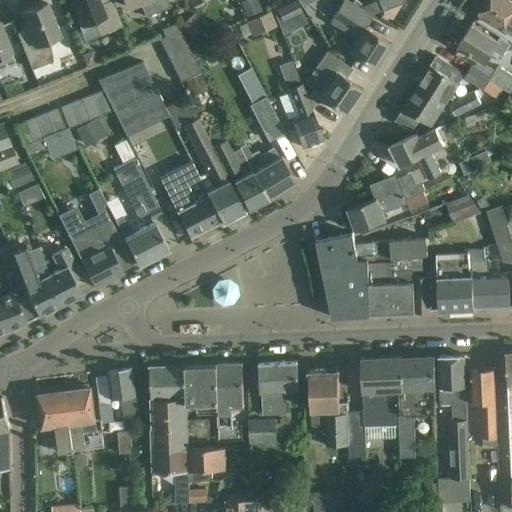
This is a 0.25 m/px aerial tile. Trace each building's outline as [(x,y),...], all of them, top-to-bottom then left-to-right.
[(98,0),(70,0),(81,26),(93,21),(99,36),(123,26),(111,0),(110,0),(101,4),(98,0)] [(123,0),(127,7),(139,1),(145,16),(169,6),(166,0),(123,0)] [(257,0),(244,0),(240,2),(245,18),(257,13),(262,11),(257,0)] [(282,23),(302,13),(296,0),(276,9),(282,23)] [(367,13),(350,3),(346,0),(342,0),(329,22),(357,39),(349,53),(372,68),(388,42),(365,28),(372,16),(367,13)] [(377,0),(378,0),(382,11),(405,2),(404,0),(377,0)] [(509,0),(487,0),(478,15),(495,26),(503,30),(511,35),(511,1),(509,0)] [(31,37),(20,42),(31,70),(53,61),(48,42),(60,37),(46,3),(22,13),(31,37)] [(180,21),(191,37),(205,27),(194,11),(180,21)] [(252,37),(277,26),(271,12),(245,22),(252,37)] [(0,55),(8,52),(11,51),(7,41),(0,23),(0,55)] [(500,38),(498,41),(472,24),(458,47),(486,64),(494,51),(502,56),(509,44),(500,38)] [(184,40),(180,31),(159,39),(164,50),(184,40)] [(189,51),(184,40),(164,50),(169,60),(189,51)] [(205,40),(191,47),(196,57),(210,50),(205,40)] [(98,62),(93,50),(82,55),(86,66),(98,62)] [(169,60),(175,71),(195,61),(189,51),(169,60)] [(320,98),(342,113),(359,88),(343,77),(350,68),(326,51),(304,83),(314,90),(309,96),(312,103),(315,105),(320,98)] [(415,89),(444,107),(465,74),(436,56),(415,89)] [(299,81),(291,60),(278,65),(286,86),(299,81)] [(175,71),(180,82),(200,72),(195,61),(175,71)] [(144,128),(168,116),(164,108),(141,62),(97,80),(127,137),(144,128)] [(490,78),(489,80),(511,94),(511,91),(511,75),(497,66),(490,78)] [(490,78),(473,68),(467,78),(485,89),(489,80),(490,78)] [(201,75),(185,82),(192,96),(207,89),(201,75)] [(323,139),(301,82),(286,88),(296,115),(290,117),(301,147),(323,139)] [(433,125),(444,107),(415,89),(403,108),(395,121),(412,132),(425,128),(428,123),(433,125)] [(103,91),(92,95),(100,115),(111,111),(103,91)] [(481,104),(475,91),(458,99),(449,105),(455,117),(481,104)] [(100,115),(92,95),(82,99),(90,119),(100,115)] [(186,125),(198,119),(186,97),(175,103),(186,125)] [(266,97),(252,104),(250,105),(269,141),(284,132),(266,97)] [(82,99),(71,103),(79,123),(90,119),(82,99)] [(68,127),(79,123),(71,103),(60,107),(68,127)] [(164,108),(168,116),(175,130),(183,127),(186,125),(175,103),(164,108)] [(57,109),(46,113),(54,133),(65,129),(57,109)] [(35,117),(44,137),(54,133),(46,113),(35,117)] [(35,117),(25,122),(33,142),(43,138),(44,137),(35,117)] [(76,131),(85,147),(106,134),(97,118),(76,131)] [(199,177),(222,222),(244,211),(226,176),(212,148),(207,137),(198,119),(186,125),(183,127),(206,173),(199,177)] [(24,146),(33,142),(25,122),(14,126),(22,146),(23,146),(24,146)] [(0,124),(0,168),(17,162),(2,124),(0,124)] [(44,137),(43,138),(48,148),(51,157),(76,146),(68,127),(65,129),(54,133),(44,137)] [(444,145),(436,128),(419,137),(417,133),(390,146),(400,166),(418,158),(428,178),(429,179),(441,173),(430,151),(444,145)] [(207,137),(212,148),(225,141),(219,131),(207,137)] [(43,138),(33,142),(24,146),(28,156),(48,148),(43,138)] [(239,169),(231,153),(225,141),(212,148),(226,176),(237,170),(239,169)] [(239,147),(240,149),(239,149),(251,174),(266,200),(296,182),(280,156),(278,157),(273,148),(260,155),(257,151),(250,155),(245,144),(239,147)] [(247,209),(266,200),(251,174),(239,149),(231,153),(239,169),(237,170),(240,174),(241,174),(242,176),(233,181),(247,209)] [(486,151),(475,156),(480,168),(491,163),(486,151)] [(113,168),(116,175),(138,218),(148,213),(151,219),(152,219),(152,218),(162,213),(150,189),(153,188),(137,156),(122,164),(113,168)] [(502,174),(511,171),(511,157),(498,161),(502,174)] [(190,239),(222,222),(199,177),(191,161),(159,177),(190,239)] [(28,165),(6,174),(12,189),(34,180),(28,165)] [(415,184),(410,174),(399,179),(408,198),(425,190),(421,182),(415,184)] [(375,199),(348,209),(356,231),(386,220),(383,213),(406,205),(395,175),(369,185),(375,199)] [(36,184),(17,193),(23,206),(43,197),(36,184)] [(453,223),(482,213),(468,195),(446,203),(453,223)] [(102,205),(95,209),(97,214),(84,220),(76,205),(57,215),(94,288),(123,273),(121,269),(136,262),(114,219),(112,215),(108,217),(102,205)] [(510,271),(510,273),(511,307),(511,238),(502,205),(487,210),(492,229),(496,242),(501,255),(507,271),(510,271)] [(168,250),(154,222),(131,234),(121,216),(114,219),(136,262),(138,265),(168,250)] [(447,237),(442,229),(435,233),(439,241),(447,237)] [(316,241),(321,264),(332,317),(370,316),(368,264),(368,260),(427,255),(426,237),(371,242),(355,243),(353,233),(316,241)] [(39,281),(24,244),(9,251),(16,271),(34,317),(38,316),(58,306),(44,278),(39,281)] [(58,306),(81,294),(74,280),(81,276),(66,248),(51,256),(58,271),(44,278),(58,306)] [(484,249),(468,250),(468,252),(469,269),(472,269),(474,309),(497,308),(511,307),(510,287),(509,273),(496,274),(490,274),(489,260),(486,260),(485,260),(484,249)] [(439,311),(474,309),(472,269),(469,269),(468,252),(436,254),(439,311)] [(429,277),(412,278),(412,271),(422,270),(421,258),(397,258),(397,262),(368,264),(370,316),(415,314),(430,313),(429,277)] [(18,294),(0,300),(0,332),(25,323),(25,322),(34,317),(16,271),(10,274),(18,294)] [(228,279),(218,279),(212,287),(212,296),(220,303),(230,303),(236,295),(236,285),(228,279)] [(470,477),(466,374),(465,354),(438,355),(440,403),(451,403),(452,420),(449,420),(451,477),(470,477)] [(434,355),(401,357),(403,390),(398,390),(398,415),(408,414),(408,417),(427,417),(427,414),(436,414),(436,388),(434,355)] [(363,411),(347,411),(348,445),(349,461),(366,461),(365,440),(365,426),(384,425),(399,425),(398,415),(398,390),(403,390),(401,357),(361,358),(363,411)] [(297,360),(259,362),(260,382),(260,392),(262,392),(263,414),(283,413),(282,391),(298,390),(297,360)] [(214,363),(216,413),(217,439),(242,438),(241,424),(232,425),(231,405),(244,404),(242,362),(214,363)] [(214,363),(185,365),(186,395),(186,403),(196,402),(197,413),(216,413),(214,363)] [(152,396),(186,395),(185,365),(150,366),(152,396)] [(120,398),(125,430),(130,429),(133,419),(138,405),(132,368),(107,371),(111,399),(120,398)] [(479,402),(481,439),(497,439),(494,369),(470,370),(471,402),(479,402)] [(311,410),(311,426),(325,425),(326,446),(348,445),(347,411),(347,402),(339,402),(339,370),(309,371),(310,391),(311,410)] [(96,421),(94,421),(91,387),(88,387),(88,384),(75,386),(75,389),(65,390),(72,451),(85,449),(82,433),(97,431),(96,421)] [(59,452),(72,451),(65,390),(54,392),(53,389),(41,391),(41,393),(38,394),(43,427),(56,425),(59,452)] [(152,396),(152,404),(153,426),(187,425),(187,419),(186,403),(186,395),(152,396)] [(0,397),(0,468),(10,469),(9,427),(10,427),(3,397),(0,397)] [(110,404),(98,405),(101,423),(112,421),(110,404)] [(187,427),(197,427),(209,427),(208,418),(187,419),(187,425),(187,427)] [(249,420),(249,426),(249,445),(277,443),(276,419),(249,420)] [(187,425),(153,426),(152,427),(152,450),(188,448),(187,427),(187,425)] [(209,436),(209,427),(197,427),(197,437),(209,436)] [(131,438),(130,429),(125,430),(117,431),(119,453),(132,452),(131,438)] [(189,470),(189,481),(212,480),(211,469),(225,469),(224,447),(188,448),(189,470)] [(188,448),(152,450),(153,471),(173,470),(176,470),(176,503),(189,502),(189,490),(189,481),(189,470),(188,448)] [(246,486),(252,486),(252,474),(240,474),(240,481),(246,486)] [(438,482),(427,483),(427,498),(439,497),(438,482)] [(117,509),(130,509),(131,483),(118,483),(117,509)] [(207,489),(189,490),(189,502),(208,501),(207,489)] [(334,491),(314,493),(315,511),(324,511),(335,511),(334,491)] [(162,505),(161,496),(153,496),(153,505),(162,505)] [(226,511),(261,511),(261,500),(226,501),(226,511)]
